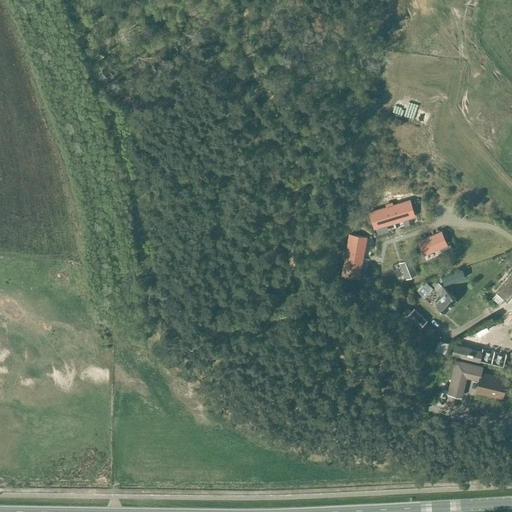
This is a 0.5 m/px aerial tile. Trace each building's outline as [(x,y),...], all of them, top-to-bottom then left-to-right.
[(389,203),(388,203),(393,220),(396,219),(396,221),(414,216),(409,200),(393,205),(392,205),(391,202),(389,203)] [(386,207),(369,212),(374,228),(391,223),(391,220),(393,220),(388,203),(385,204),(386,207)] [(441,231),(418,241),(424,254),(446,244),(441,231)] [(343,251),(343,254),(359,257),(360,255),(362,255),(366,237),(349,234),(346,252),(345,251),(343,251)] [(345,258),(342,275),(358,278),(361,260),(359,260),(359,257),(343,254),(342,257),(345,258)] [(410,258),(400,262),(405,273),(414,269),(410,258)] [(511,270),(495,291),(505,300),(511,291),(511,270)] [(456,299),(441,286),(437,282),(432,288),(442,296),(435,304),(444,312),(456,299)] [(414,308),(411,311),(407,307),(399,316),(410,326),(412,324),(418,329),(427,320),(414,308)] [(478,361),(481,351),(454,345),(452,354),(478,361)] [(506,379),(481,373),(482,366),(456,359),(447,393),(459,396),(465,375),(479,378),(476,391),(501,398),(506,379)]
